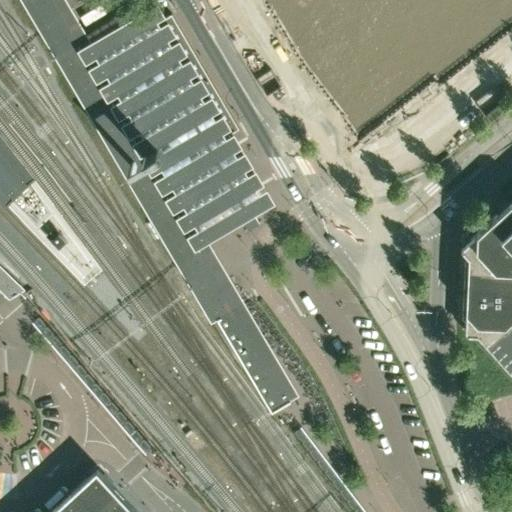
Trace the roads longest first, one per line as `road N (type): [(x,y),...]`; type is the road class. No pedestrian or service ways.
road 1 (secondary): [(357,277),(404,359),(472,511)]
road 2 (secondary): [(511,120),(360,236)]
road 3 (secondary): [(434,372),(438,217)]
road 4 (secondary): [(495,511),(434,372)]
road 5 (residential): [(266,126),(191,0)]
road 6 (residential): [(266,126),(304,209),(341,248)]
road 7 (residential): [(360,236),(266,126)]
road 8 (unclassified): [(175,511),(109,442),(71,417)]
road 9 (secondary): [(434,372),(376,261)]
